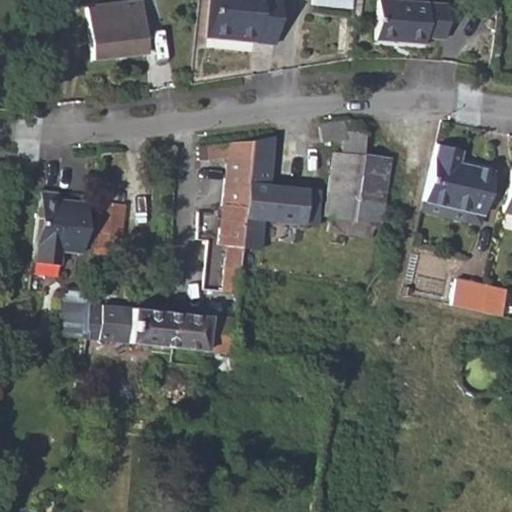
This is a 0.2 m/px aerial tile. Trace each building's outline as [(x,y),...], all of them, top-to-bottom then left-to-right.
[(45,0),(44,12),(60,14),(61,0),(45,0)] [(137,0),(136,0),(83,6),(89,57),(144,51),(137,0)] [(208,0),(206,30),(252,33),(252,41),(272,42),(275,0),(208,0)] [(426,0),(379,0),(374,34),(422,42),(424,35),(445,39),(449,3),(426,0)] [(476,0),(477,5),(497,8),(498,0),(476,0)] [(205,36),(252,41),(252,33),(206,30),(205,36)] [(362,123),(357,120),(317,126),(320,142),(339,141),(338,153),(331,152),(323,216),(328,216),(325,231),(368,239),(370,226),(379,227),(388,159),(362,155),(362,123)] [(265,185),(269,138),(248,140),(239,249),(257,250),(260,220),(316,225),(316,191),(265,185)] [(219,291),(234,293),(237,261),(239,249),(248,140),(195,146),(196,160),(223,157),(216,245),(223,246),(219,291)] [(457,151),(433,145),(421,199),(443,203),(443,209),(464,213),(479,216),(489,171),(467,166),(466,172),(453,170),(454,163),(457,151)] [(150,164),(172,162),(173,148),(149,150),(150,164)] [(453,170),(466,172),(467,166),(454,163),(453,170)] [(511,167),(510,166),(499,214),(511,217),(511,167)] [(55,190),(38,188),(29,259),(56,262),(58,248),(78,251),(84,201),(55,198),(55,190)] [(417,213),(462,223),(464,213),(443,209),(443,203),(421,199),(417,213)] [(91,232),(107,234),(109,222),(93,220),(91,232)] [(109,234),(107,234),(91,232),(89,256),(106,258),(109,234)] [(450,280),(445,307),(477,314),(482,289),(482,288),(450,280)] [(399,297),(406,298),(407,289),(401,287),(399,297)] [(501,293),(482,289),(477,314),(495,318),(501,293)] [(53,335),(83,338),(84,325),(81,323),(84,301),(85,293),(59,291),(53,335)] [(98,303),(84,301),(81,323),(84,325),(83,338),(162,346),(166,313),(98,306),(98,303)] [(162,346),(229,352),(232,319),(166,313),(162,346)] [(501,386),(497,404),(511,406),(511,387),(511,388),(501,386)]
